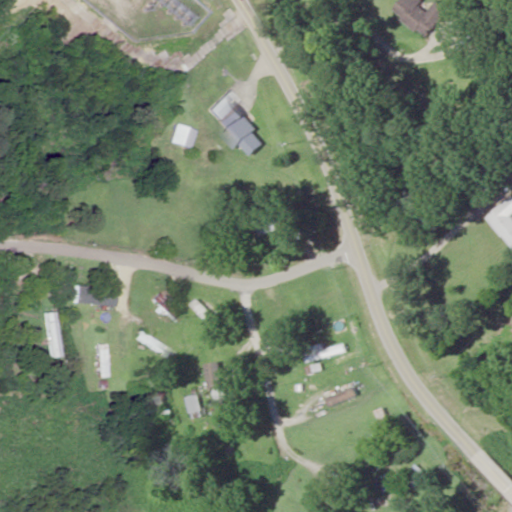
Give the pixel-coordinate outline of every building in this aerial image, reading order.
[(403,0),(395,10),(428,38),(452,9),(441,0),(439,0),(433,8),(424,0),(403,0)] [(202,110),(239,149),(244,145),(254,156),(270,143),(222,91),(202,110)] [(165,142),(184,150),(191,131),(172,123),(165,142)] [(511,214),(511,197),(511,196),(487,219),(511,244),(511,218),(510,216),(511,214)] [(301,229),(295,214),(252,229),(255,237),(282,228),(284,235),(301,229)] [(112,286),(112,276),(103,276),(103,286),(112,286)] [(110,307),(112,290),(72,285),(70,303),(110,307)] [(0,303),(34,304),(34,288),(0,287),(0,303)] [(171,322),(177,316),(154,293),(148,300),(171,322)] [(220,332),(226,326),(199,299),(193,305),(220,332)] [(274,317),(278,316),(276,304),(263,306),(268,336),(277,334),(274,317)] [(51,312),(41,313),(45,358),(55,357),(51,312)] [(169,352),(135,332),(130,339),(165,360),(169,352)] [(348,354),(347,343),(306,349),(308,361),(348,354)] [(92,344),(92,377),(101,377),(101,344),(92,344)] [(207,354),(214,390),(217,389),(219,400),(230,398),(221,352),(207,354)] [(329,398),(332,407),(360,397),(356,388),(329,398)] [(150,406),(168,406),(168,392),(150,392),(150,406)] [(190,397),(193,414),(204,412),(201,395),(190,397)] [(378,412),(391,443),(399,439),(386,408),(378,412)] [(256,468),(243,425),(235,427),(249,471),(256,468)] [(435,469),(425,458),(406,477),(417,488),(435,469)]
